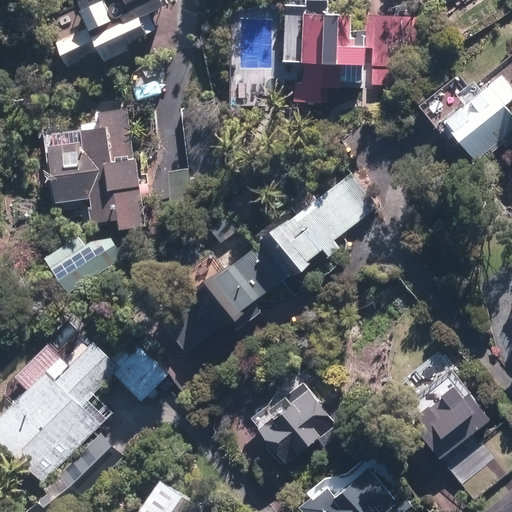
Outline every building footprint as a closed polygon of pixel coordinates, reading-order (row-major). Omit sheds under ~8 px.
[(103,2),(49,27),(70,70),(100,56),(104,65),(151,42),(147,34),(182,17),(174,0),(122,0),(129,14),(112,22),(103,2)] [(353,17),(305,16),(304,66),(324,67),(324,81),(297,79),(296,104),(368,107),(369,83),(363,83),(364,68),(369,69),(369,50),(352,49),(353,17)] [(420,20),(376,19),(374,67),(398,68),(399,52),(419,53),(420,20)] [(511,136),(511,87),(505,78),(444,125),(475,165),(511,136)] [(148,229),(130,109),(82,116),(75,125),(43,129),(55,206),(89,201),(93,226),(118,223),(119,233),(148,229)] [(383,211),(352,171),(200,284),(203,288),(165,317),(188,348),(226,320),(230,325),(383,211)] [(101,238),(51,270),(65,292),(116,260),(101,238)] [(147,334),(138,341),(148,353),(157,346),(147,334)] [(167,377),(135,344),(113,365),(84,335),(0,417),(0,443),(41,485),(100,427),(81,407),(114,375),(141,402),(167,377)] [(451,370),(401,411),(444,463),(494,421),(451,370)] [(348,427),(308,375),(251,418),(291,471),(348,427)] [(410,492),(400,500),(363,458),(303,511),(304,511),(424,511),(426,511),(410,492)] [(203,511),(207,507),(169,482),(149,511),(203,511)]
